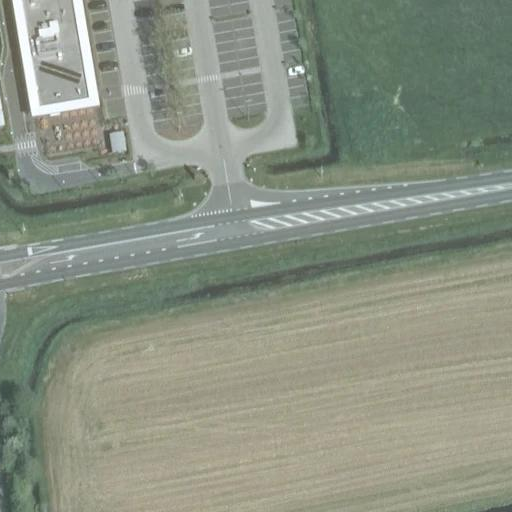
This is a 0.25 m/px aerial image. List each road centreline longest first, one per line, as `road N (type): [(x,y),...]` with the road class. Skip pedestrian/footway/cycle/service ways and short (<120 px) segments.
road 1 (primary): [(0,285),(511,194)]
road 2 (primary): [(511,176),(0,256)]
